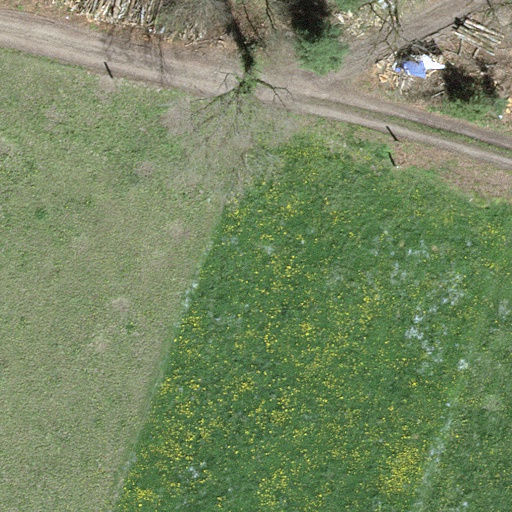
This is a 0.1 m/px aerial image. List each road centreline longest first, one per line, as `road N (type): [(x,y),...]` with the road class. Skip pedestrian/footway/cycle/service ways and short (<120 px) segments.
road 1 (track): [(0,34),(263,91),(511,161)]
road 2 (track): [(474,0),(263,91)]
